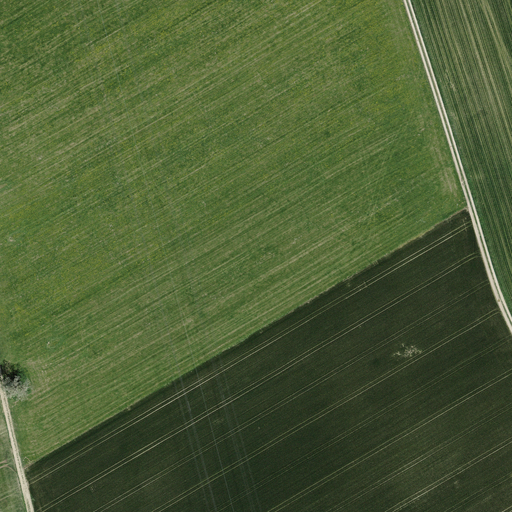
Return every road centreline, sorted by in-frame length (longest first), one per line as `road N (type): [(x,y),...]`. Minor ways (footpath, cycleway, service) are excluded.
road 1 (track): [(406,0),(511,327)]
road 2 (track): [(29,511),(0,379)]
